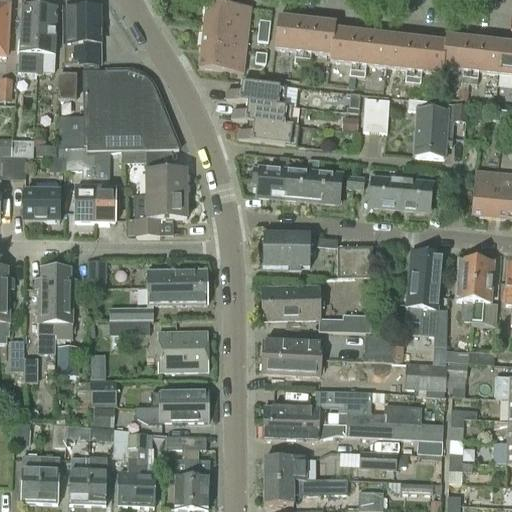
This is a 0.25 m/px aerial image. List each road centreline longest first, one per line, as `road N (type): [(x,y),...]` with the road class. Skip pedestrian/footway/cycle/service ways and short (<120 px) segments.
road 1 (residential): [(455,238),(459,170),(211,148)]
road 2 (residential): [(230,250),(235,511)]
road 3 (residential): [(230,250),(0,249)]
road 4 (residential): [(455,238),(227,223)]
road 5 (residential): [(132,3),(211,148)]
